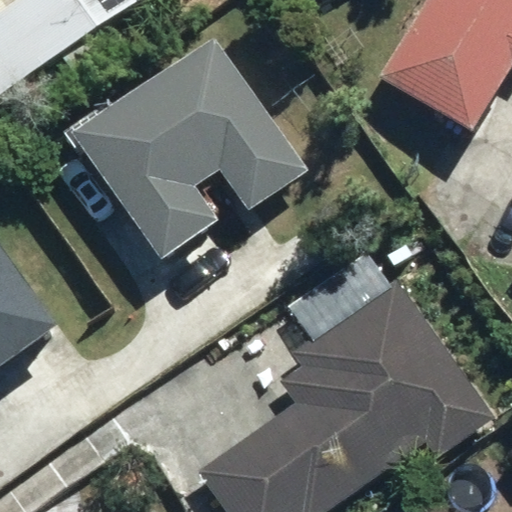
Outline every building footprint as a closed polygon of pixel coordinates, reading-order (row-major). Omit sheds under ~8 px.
[(98,46),(151,5),(147,0),(0,0),(0,115),(58,70),(70,86),(106,57),(98,46)] [(511,0),(430,0),(374,98),(464,149),(505,78),(511,81),(511,0)] [(315,186),(216,47),(52,173),(156,308),(181,288),(168,271),(214,235),(195,209),(217,192),(251,236),(315,186)] [(0,384),(68,332),(0,245),(0,384)] [(339,511),(423,451),(445,472),(511,423),(406,279),(292,363),(304,379),(282,395),(296,414),(199,484),(219,511),(339,511)]
